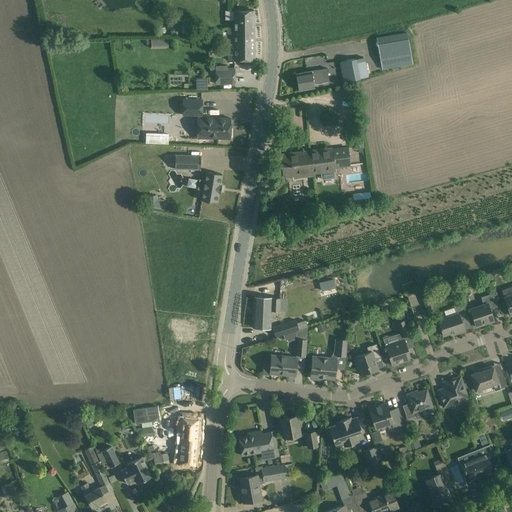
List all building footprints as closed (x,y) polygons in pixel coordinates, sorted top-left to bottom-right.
[(228,28),(228,36),(254,36),(254,11),(244,11),(234,11),(234,28),(228,28)] [(180,31),(180,18),(170,19),(170,31),(180,31)] [(376,38),(381,69),(412,64),(407,33),(376,38)] [(224,43),(224,55),(228,55),(228,60),(234,60),(234,61),(244,61),(254,61),(254,36),(228,36),(228,43),(224,43)] [(359,79),(359,78),(356,59),(338,62),(342,83),(359,79)] [(327,68),(296,74),(299,90),(314,88),(313,84),(329,82),(327,68)] [(234,69),(215,69),(215,84),(235,84),(234,69)] [(196,86),(207,85),(207,78),(196,78),(196,86)] [(183,100),(182,115),(201,115),(202,115),(202,100),(183,100)] [(197,118),(197,138),(230,138),(231,118),(197,118)] [(170,143),(170,132),(147,132),(146,143),(170,143)] [(332,148),(310,151),(313,173),(321,172),(322,178),(335,177),(334,170),(334,168),(350,166),(347,148),(332,149),(332,148)] [(291,153),(281,155),(283,176),(293,175),(310,173),(313,173),(310,151),(291,153)] [(200,170),(200,156),(175,155),(174,169),(200,170)] [(222,171),(206,168),(201,196),(216,199),(218,188),(220,189),(221,182),(220,182),(222,171)] [(364,195),(358,196),(359,204),(362,204),(371,203),(370,193),(364,193),(364,195)] [(163,201),(157,200),(157,195),(149,196),(149,207),(162,209),(163,201)] [(332,273),(330,265),(324,267),(326,274),(332,273)] [(323,266),(309,270),(311,280),(325,276),(323,266)] [(476,327),(488,323),(494,321),(490,310),(497,307),(493,293),(480,297),(483,305),(470,309),(476,327)] [(427,302),(431,295),(428,294),(422,295),(424,301),(427,302)] [(253,327),(263,328),(270,328),(271,311),(279,311),(280,298),(264,297),(254,297),(253,327)] [(461,320),(467,318),(463,303),(454,306),(456,314),(438,320),(443,336),(451,333),(451,335),(464,331),(461,320)] [(318,311),(320,320),(329,318),(327,309),(318,311)] [(296,320),(280,325),(283,335),(299,330),(296,320)] [(410,335),(405,320),(396,323),(401,337),(410,335)] [(325,323),(317,325),(319,333),(327,330),(325,323)] [(296,339),(298,339),(296,355),(305,356),(307,328),(299,330),(283,335),(285,340),(288,342),(296,340),(296,339)] [(345,356),(346,340),(337,339),(336,355),(345,356)] [(392,366),(401,363),(411,359),(404,339),(385,346),(392,366)] [(368,352),(354,357),(356,365),(360,375),(372,371),(373,372),(378,370),(374,359),(380,357),(376,344),(367,347),(368,352)] [(295,376),(296,366),(297,357),(271,355),(269,373),(295,376)] [(334,379),(335,369),(336,358),(312,356),(310,377),(334,379)] [(470,375),(473,384),(476,391),(493,385),(495,390),(507,386),(505,382),(502,373),(502,374),(496,376),(492,365),(478,370),(478,372),(470,375)] [(441,400),(443,407),(468,399),(460,376),(442,382),(444,388),(438,391),(441,400)] [(434,412),(430,399),(427,389),(414,393),(413,392),(406,394),(409,403),(402,405),(407,419),(415,416),(414,413),(426,408),(428,414),(434,412)] [(402,424),(400,417),(397,408),(395,408),(396,410),(389,412),(386,403),(369,409),(375,428),(387,424),(388,429),(402,424)] [(157,406),(133,410),(135,424),(159,420),(157,406)] [(198,414),(188,413),(182,413),(178,454),(177,464),(196,465),(200,420),(197,420),(198,414)] [(282,419),(281,419),(284,438),(300,435),(300,434),(301,434),(299,426),(298,426),(296,416),(288,418),(287,416),(285,416),(283,417),(282,419)] [(364,438),(360,427),(357,417),(351,419),(350,417),(336,422),(337,425),(329,427),(330,433),(328,434),(331,441),(333,441),(335,446),(343,443),(344,446),(358,442),(358,440),(364,438)] [(141,428),(136,429),(136,431),(139,437),(142,437),(153,436),(152,427),(141,428)] [(482,428),(471,433),(474,439),(479,437),(482,445),(487,442),(482,428)] [(247,433),(247,436),(238,437),(241,455),(274,450),(271,432),(262,433),(262,431),(247,433)] [(313,432),(305,434),(306,437),(308,447),(317,446),(314,432),(313,432)] [(102,451),(110,467),(119,463),(111,446),(102,451)] [(91,447),(84,450),(91,463),(97,460),(91,447)] [(367,464),(379,460),(375,447),(363,451),(367,464)] [(461,464),(464,471),(468,481),(478,477),(478,476),(482,474),(482,475),(493,471),(489,462),(496,459),(496,460),(497,459),(492,447),(484,450),(485,454),(461,464)] [(0,463),(9,461),(6,451),(0,452),(0,463)] [(152,453),(154,466),(169,464),(167,453),(159,454),(159,452),(152,453)] [(137,483),(151,476),(141,457),(127,464),(129,467),(120,471),(127,484),(135,480),(137,483)] [(451,479),(448,470),(445,461),(434,465),(438,475),(434,476),(425,480),(435,504),(450,498),(444,482),(450,479),(450,480),(451,479)] [(98,462),(92,465),(98,478),(105,475),(99,462),(98,462)] [(284,464),(262,468),(264,482),(287,478),(287,477),(284,465),(284,464)] [(87,483),(81,486),(85,495),(91,506),(97,503),(98,506),(106,501),(105,499),(104,498),(113,493),(105,475),(98,478),(101,486),(99,487),(92,491),(87,483)] [(242,487),(240,487),(241,492),(243,503),(262,499),(260,485),(258,475),(256,475),(240,478),(242,487)] [(320,480),(323,489),(340,485),(343,496),(350,494),(347,484),(343,485),(341,475),(320,480)] [(5,498),(14,496),(10,482),(1,485),(5,498)] [(55,483),(46,488),(51,496),(60,491),(55,483)] [(37,497),(28,500),(30,509),(49,504),(45,488),(35,491),(37,497)] [(364,492),(353,495),(359,511),(366,511),(372,510),(373,511),(386,511),(398,507),(392,491),(369,500),(365,491),(364,492)] [(344,506),(327,511),(359,511),(353,495),(341,499),(344,506)] [(77,511),(73,503),(58,511),(77,511)]
